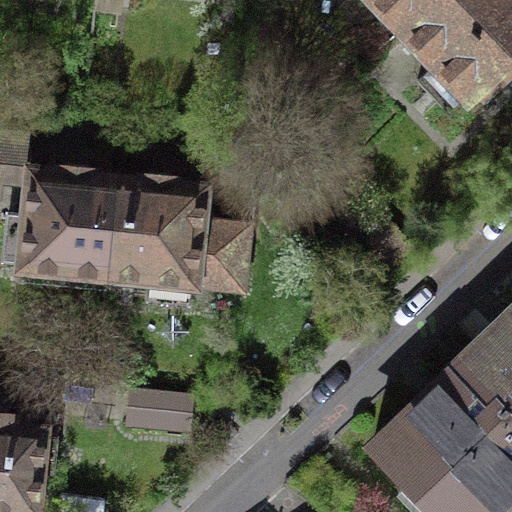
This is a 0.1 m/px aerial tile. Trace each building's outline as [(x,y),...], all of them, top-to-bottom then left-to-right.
[(376,0),(403,27),(431,0),(376,0)] [(511,0),(431,0),(403,27),(436,62),(417,79),(448,112),(466,95),(469,97),(475,91),(485,101),(511,74),(511,66),(506,61),(511,55),(511,0)] [(0,178),(22,181),(27,135),(0,131),(0,178)] [(23,265),(108,273),(117,179),(75,175),(32,171),(28,216),(9,214),(4,261),(23,263),(23,265)] [(160,183),(117,179),(108,273),(151,277),(148,300),(189,304),(192,281),(241,286),(248,224),(200,219),(203,188),(160,183)] [(457,367),(455,369),(487,403),(498,392),(511,406),(511,313),(504,320),(456,366),(457,367)] [(438,511),(494,511),(511,495),(511,406),(498,392),(487,403),(455,369),(431,393),(376,446),(438,511)] [(128,388),(125,420),(188,426),(191,394),(128,388)] [(0,511),(17,511),(18,508),(35,509),(39,471),(54,472),(58,434),(43,433),(43,428),(14,426),(15,415),(0,413),(0,511)]
